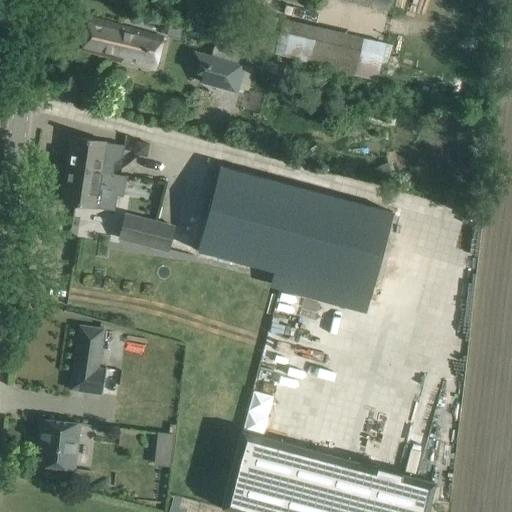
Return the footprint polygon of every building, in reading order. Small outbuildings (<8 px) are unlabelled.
[(333,0),(387,12),(390,0),(333,0)] [(378,72),(385,42),(259,12),(252,48),(356,75),(358,68),(378,72)] [(89,17),(82,50),(123,59),(122,62),(155,68),(162,36),(89,17)] [(244,89),(248,91),(253,75),(258,55),(256,55),(257,51),(245,48),(245,45),(216,38),(211,55),(196,50),(195,53),(198,60),(195,72),(203,74),(200,83),(232,91),(233,90),(243,93),(244,89)] [(72,138),(68,167),(113,174),(115,163),(123,156),(124,146),(72,138)] [(390,213),(216,166),(195,252),(369,299),(390,213)] [(122,195),(125,176),(113,174),(68,167),(63,202),(115,210),(117,195),(122,195)] [(117,240),(167,253),(174,225),(125,212),(117,240)] [(104,329),(80,326),(74,365),(98,369),(104,329)] [(42,445),(39,465),(75,469),(80,423),(41,419),(37,445),(42,445)] [(242,431),(221,508),(235,511),(427,511),(435,482),(242,431)] [(157,432),(156,442),(172,444),(173,434),(157,432)]
